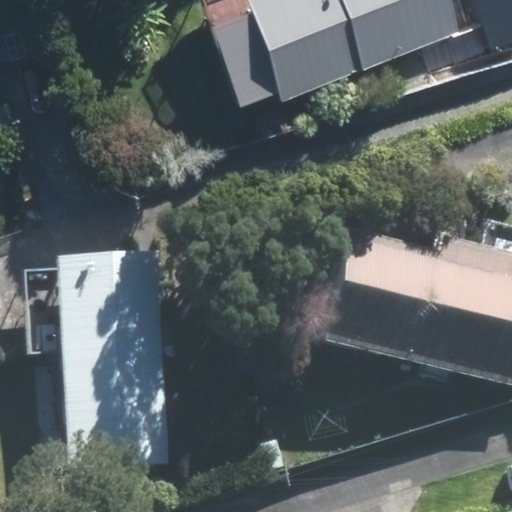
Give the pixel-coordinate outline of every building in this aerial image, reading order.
[(7,0),(0,0),(0,131),(46,117),(7,0)] [(424,0),(225,0),(261,94),(435,28),(424,0)] [(503,382),(511,333),(511,277),(423,260),(420,276),(318,256),(301,343),(503,382)] [(127,273),(43,280),(62,477),(145,469),(127,273)] [(511,508),(511,466),(493,471),(503,511),(511,508)]
